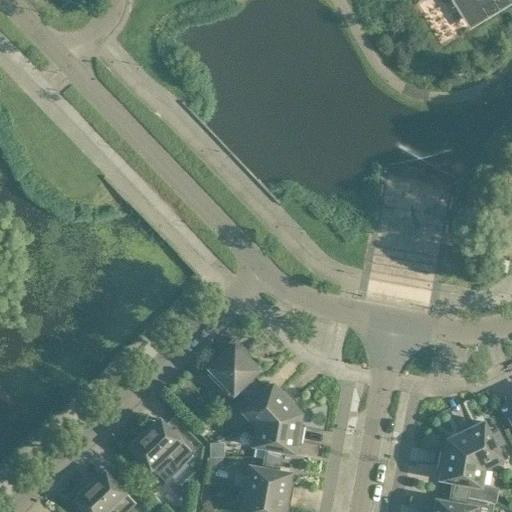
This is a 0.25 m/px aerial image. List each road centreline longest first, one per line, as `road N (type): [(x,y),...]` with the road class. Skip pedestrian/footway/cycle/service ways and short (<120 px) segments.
road 1 (residential): [(5,511),(262,267)]
road 2 (tertiary): [(262,267),(66,59)]
road 3 (tertiary): [(358,511),(391,327)]
road 4 (tertiary): [(391,327),(304,303),(262,267)]
road 5 (tertiary): [(391,327),(438,332),(511,320)]
